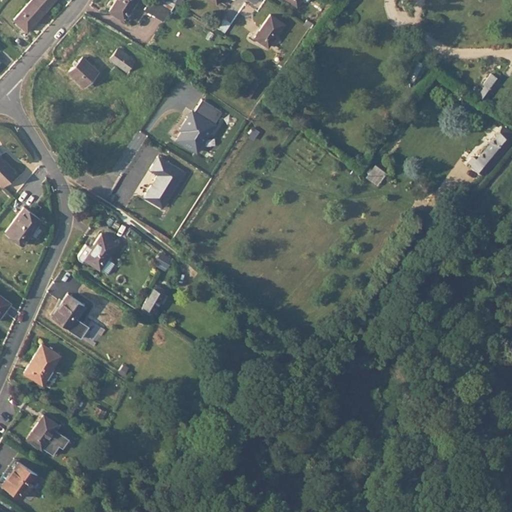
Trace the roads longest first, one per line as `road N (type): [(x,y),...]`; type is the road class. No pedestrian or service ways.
road 1 (residential): [(0,373),(66,223),(58,180),(0,92)]
road 2 (unclassified): [(405,311),(394,380),(369,433),(314,511)]
road 3 (unclassified): [(405,311),(439,248),(511,158)]
road 4 (unknown): [(511,64),(433,60),(408,14)]
